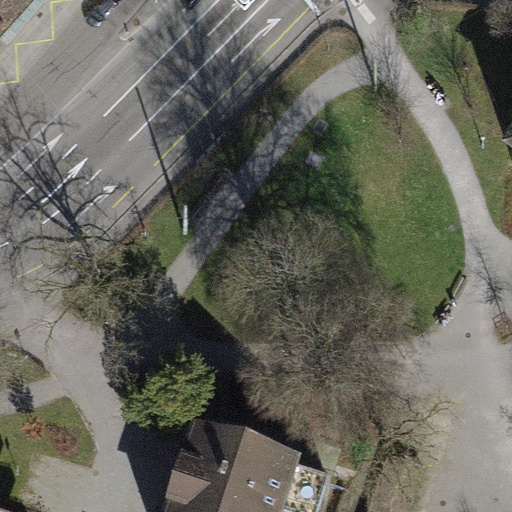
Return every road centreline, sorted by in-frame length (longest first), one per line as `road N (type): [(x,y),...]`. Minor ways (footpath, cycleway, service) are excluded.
road 1 (primary): [(0,190),(62,162),(224,0)]
road 2 (primary): [(120,0),(12,125),(0,150)]
